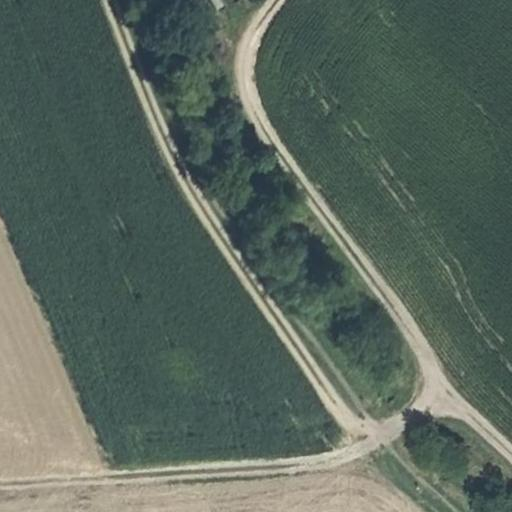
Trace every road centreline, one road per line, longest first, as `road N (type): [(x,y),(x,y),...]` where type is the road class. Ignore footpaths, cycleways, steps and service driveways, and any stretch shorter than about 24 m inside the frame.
road 1 (track): [(449,511),(418,485),(220,218),(193,175),(124,0)]
road 2 (track): [(283,0),(247,58),(240,84),(246,112),(423,373),(511,457)]
road 3 (track): [(446,402),(343,464),(0,488)]
